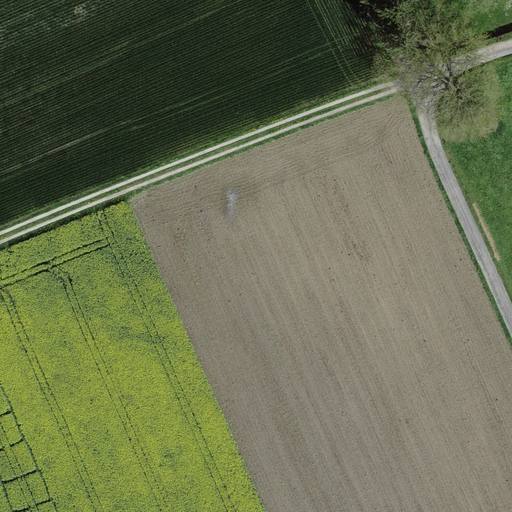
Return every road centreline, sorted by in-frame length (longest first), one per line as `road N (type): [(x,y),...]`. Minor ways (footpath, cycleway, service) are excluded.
road 1 (track): [(410,83),(0,241)]
road 2 (unclassified): [(511,322),(410,83)]
